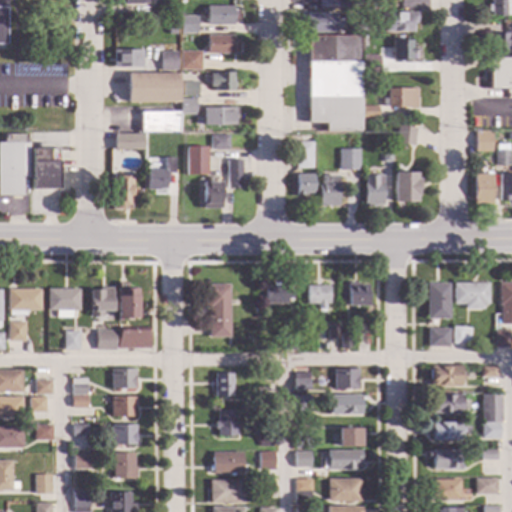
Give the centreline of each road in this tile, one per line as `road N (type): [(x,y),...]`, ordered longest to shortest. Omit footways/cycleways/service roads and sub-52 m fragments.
road 1 (tertiary): [(511,238),(0,241)]
road 2 (residential): [(171,240),(173,511)]
road 3 (residential): [(393,241),(394,511)]
road 4 (residential): [(83,0),(84,240)]
road 5 (residential): [(448,0),(449,240)]
road 6 (residential): [(267,0),(268,240)]
